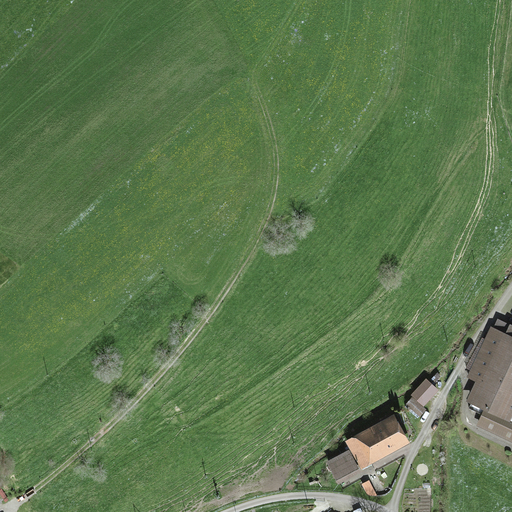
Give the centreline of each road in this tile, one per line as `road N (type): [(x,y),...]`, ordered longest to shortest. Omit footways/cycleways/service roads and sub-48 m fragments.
road 1 (track): [(246,72),(265,111),(275,172),(255,242),(142,394),(9,511)]
road 2 (unclassified): [(511,287),(421,436),(393,511)]
